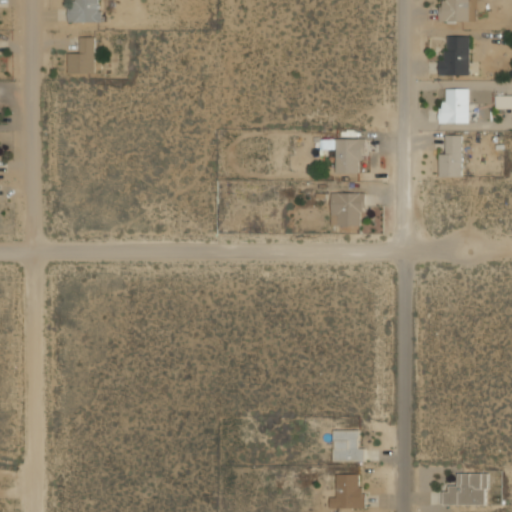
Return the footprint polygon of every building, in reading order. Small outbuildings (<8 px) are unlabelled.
[(102,0),(68,0),(68,22),(102,22),(102,0)] [(439,0),(439,21),(473,21),(473,0),(439,0)] [(470,35),(443,35),(443,74),(470,74),(470,35)] [(94,72),(94,36),(79,36),(79,53),(68,53),(68,72),(94,72)] [(440,100),(440,121),(469,121),(469,88),(448,88),(448,100),(440,100)] [(511,108),(511,95),(495,95),(495,108),(511,108)] [(440,176),(462,176),(462,134),(440,134),(440,176)] [(336,172),(357,172),(357,161),(366,161),(366,138),(336,138),(336,172)] [(332,215),(338,215),(338,224),(365,224),(365,192),(332,192),(332,215)] [(363,429),(335,429),(335,460),(363,460),(363,429)] [(444,504),(489,504),(489,472),(456,472),(456,484),(444,484),(444,504)] [(366,484),(357,484),(357,474),(337,474),(337,496),(330,496),(330,508),(366,508),(366,484)]
